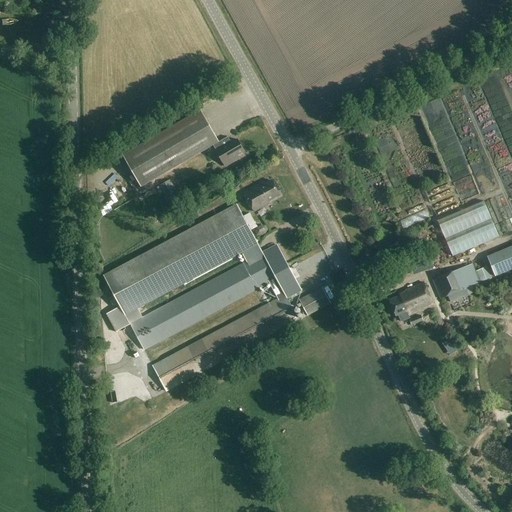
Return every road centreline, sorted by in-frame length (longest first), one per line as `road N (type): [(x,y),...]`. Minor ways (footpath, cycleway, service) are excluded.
road 1 (tertiary): [(88,511),(70,0)]
road 2 (tertiary): [(474,511),(445,479),(404,404),(337,241),(288,150)]
road 3 (unclassified): [(288,150),(511,31)]
road 4 (tertiary): [(288,150),(207,0)]
